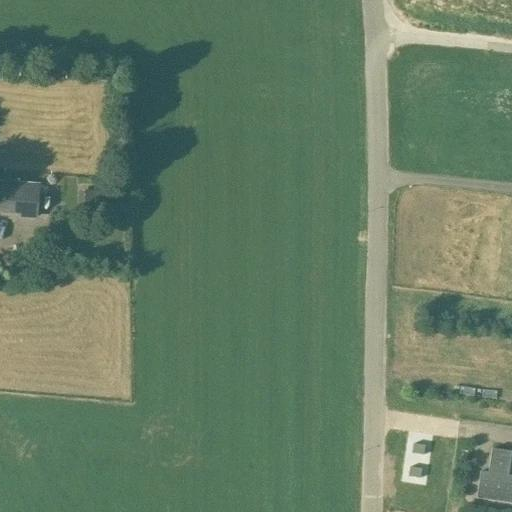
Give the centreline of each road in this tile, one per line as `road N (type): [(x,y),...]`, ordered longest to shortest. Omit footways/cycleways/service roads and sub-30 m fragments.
road 1 (unclassified): [(372,511),(369,0)]
road 2 (unknown): [(374,173),(511,188)]
